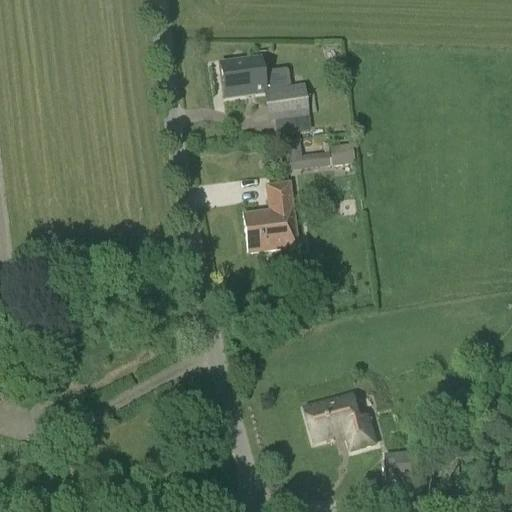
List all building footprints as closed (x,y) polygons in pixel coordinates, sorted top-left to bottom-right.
[(264,74),(263,61),(222,66),(226,101),(264,96),(268,125),(308,119),(304,88),(290,90),(288,74),(283,71),(264,74)] [(331,169),(354,167),(351,147),(329,150),(331,169)] [(297,173),(330,170),(329,156),(296,160),(297,173)] [(292,212),(291,201),(292,201),(290,187),(268,190),(271,215),(243,219),(248,257),(299,250),(294,212),(292,212)] [(360,422),(354,399),(305,412),(315,446),(347,437),(352,454),(377,447),(369,419),(360,422)] [(388,483),(432,480),(430,454),(386,458),(388,483)] [(32,511),(69,511),(66,491),(30,498),(32,511)]
